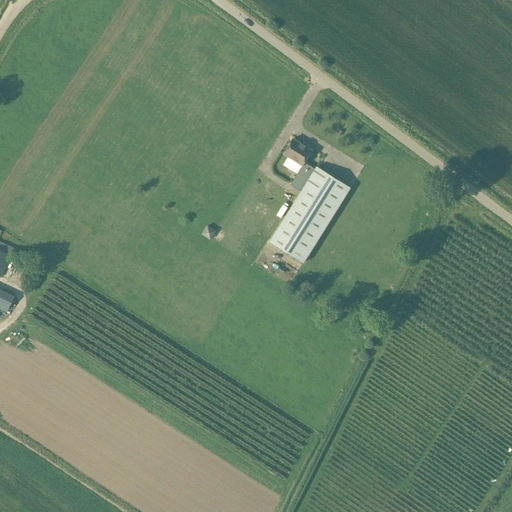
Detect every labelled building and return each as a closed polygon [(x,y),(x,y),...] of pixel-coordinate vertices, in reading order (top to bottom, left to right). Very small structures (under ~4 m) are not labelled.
[(290,185),(301,192),(315,169),(304,162),(312,150),(293,139),(284,154),(302,166),(290,185)] [(301,192),(270,242),(304,263),(350,188),(316,167),(315,169),(301,192)] [(207,225),(202,233),(210,238),(215,230),(207,225)] [(0,241),(0,250),(11,255),(14,248),(0,241)] [(15,296),(0,289),(0,307),(10,313),(12,309),(10,308),(15,296)]
